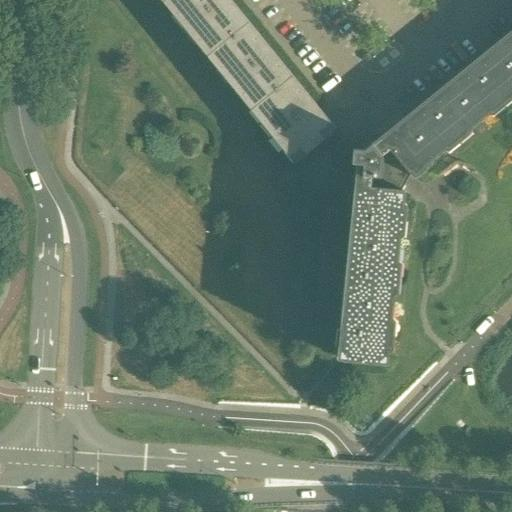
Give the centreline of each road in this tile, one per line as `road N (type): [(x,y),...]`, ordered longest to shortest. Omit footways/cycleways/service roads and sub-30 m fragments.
road 1 (tertiary): [(55,456),(66,248),(60,212),(20,134),(26,0)]
road 2 (tertiary): [(52,495),(153,503),(388,495),(511,504)]
road 3 (tertiary): [(511,484),(55,456)]
